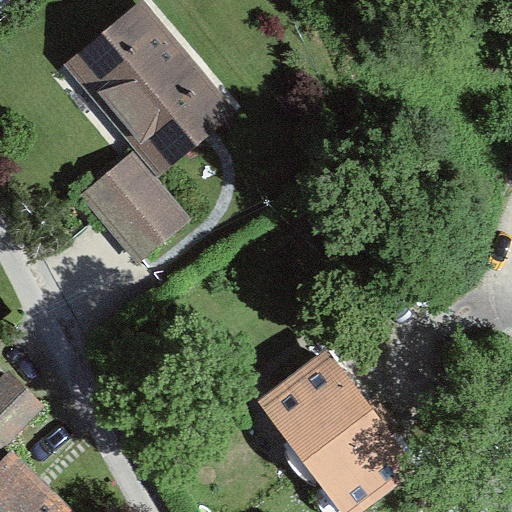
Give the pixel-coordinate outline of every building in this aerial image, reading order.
[(234,110),(147,5),(71,66),(159,172),(234,110)] [(185,221),(133,158),(88,195),(140,258),(185,221)] [(349,511),(408,471),(328,357),(263,403),(339,511),(349,511)] [(0,447),(39,409),(7,376),(0,382),(0,447)] [(62,511),(10,463),(0,473),(0,511),(62,511)]
